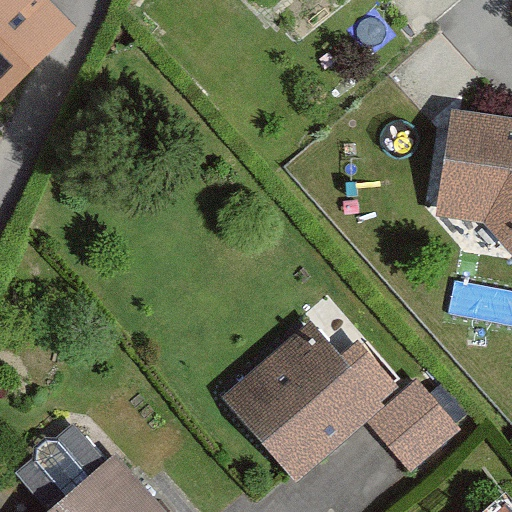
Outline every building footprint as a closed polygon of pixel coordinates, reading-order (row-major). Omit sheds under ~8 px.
[(0,0),(0,99),(36,65),(78,23),(55,0),(0,0)] [(485,220),(511,252),(511,113),(451,105),(437,214),(485,220)] [(311,328),(234,395),(309,480),(371,425),(395,404),(337,338),(328,346),(311,328)] [(421,381),(395,404),(371,425),(415,475),(465,431),(421,381)] [(178,511),(125,452),(56,511),(178,511)]
